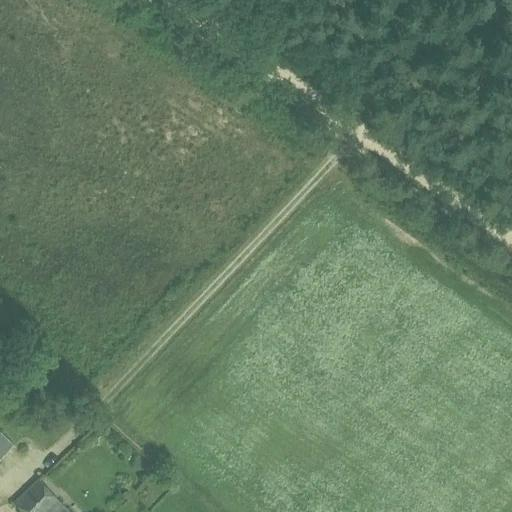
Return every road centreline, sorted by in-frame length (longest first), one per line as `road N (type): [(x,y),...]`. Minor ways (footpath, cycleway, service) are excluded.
road 1 (track): [(348,141),(20,475)]
road 2 (track): [(511,244),(176,0)]
